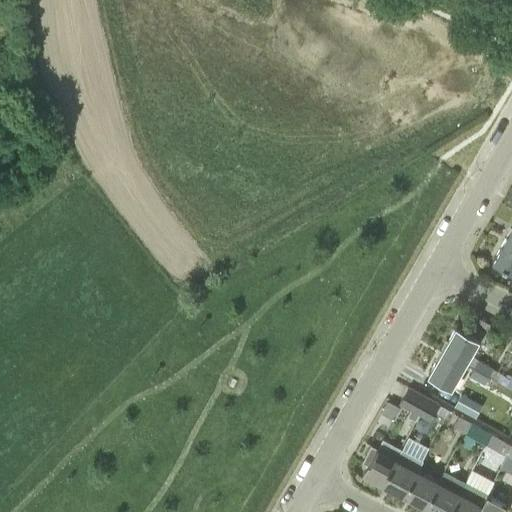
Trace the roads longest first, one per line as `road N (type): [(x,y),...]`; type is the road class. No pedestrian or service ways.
road 1 (residential): [(440,264),(312,472)]
road 2 (residential): [(511,131),(440,264)]
